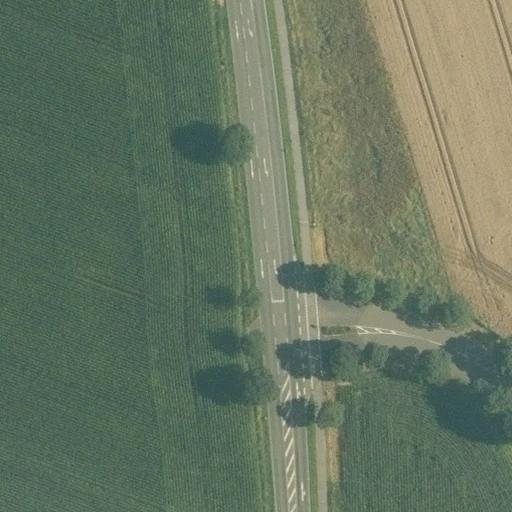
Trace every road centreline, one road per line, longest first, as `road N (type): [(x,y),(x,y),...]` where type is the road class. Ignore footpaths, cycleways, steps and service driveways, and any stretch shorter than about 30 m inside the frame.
road 1 (secondary): [(280,336),(242,0)]
road 2 (residential): [(280,336),(360,332),(423,340),(471,362),(511,396)]
road 3 (secondary): [(289,511),(280,336)]
